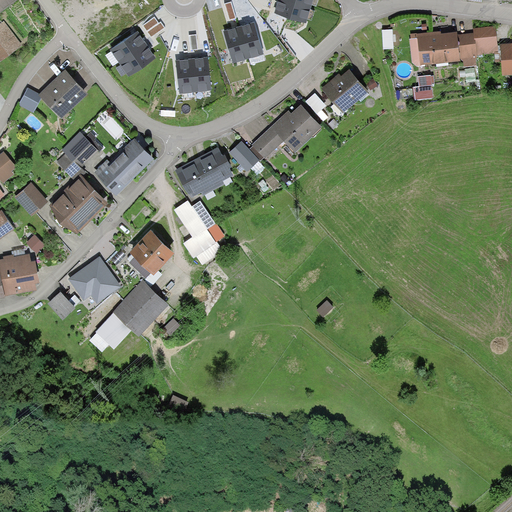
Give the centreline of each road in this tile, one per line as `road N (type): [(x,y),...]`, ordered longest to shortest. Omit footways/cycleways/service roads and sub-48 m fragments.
road 1 (residential): [(0,310),(41,290),(155,172),(179,135)]
road 2 (residential): [(179,135),(271,97),(363,11)]
road 3 (residential): [(68,31),(123,101),(179,135)]
